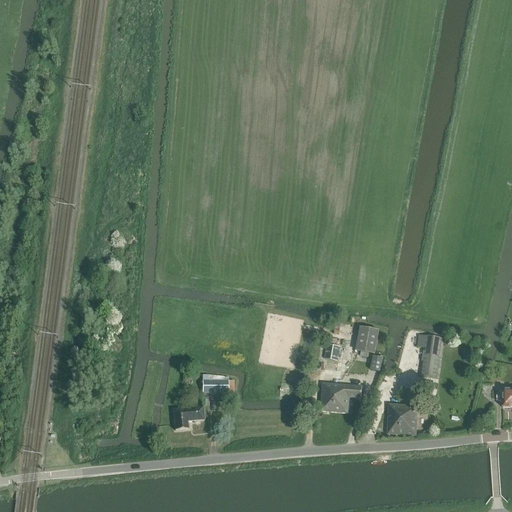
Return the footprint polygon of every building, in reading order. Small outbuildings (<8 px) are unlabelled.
[(358,351),(376,354),(380,331),(362,328),(358,351)] [(421,376),(437,378),(442,339),(426,337),(421,376)] [(338,361),(340,347),(328,345),(326,359),(338,361)] [(374,357),(371,371),(380,373),(383,359),(374,357)] [(362,374),(362,383),(375,383),(375,374),(362,374)] [(209,381),(203,381),(203,394),(229,394),(234,394),(234,381),(229,382),(229,378),(224,378),(209,376),(209,381)] [(322,387),(320,414),(347,416),(348,409),(349,401),(361,401),(362,391),(362,390),(360,389),(322,387)] [(511,392),(502,393),(496,393),(496,403),(502,403),(502,410),(511,410),(511,392)] [(389,405),(388,436),(416,437),(418,406),(389,405)] [(204,408),(174,411),(176,432),(189,430),(188,422),(205,421),(204,408)]
